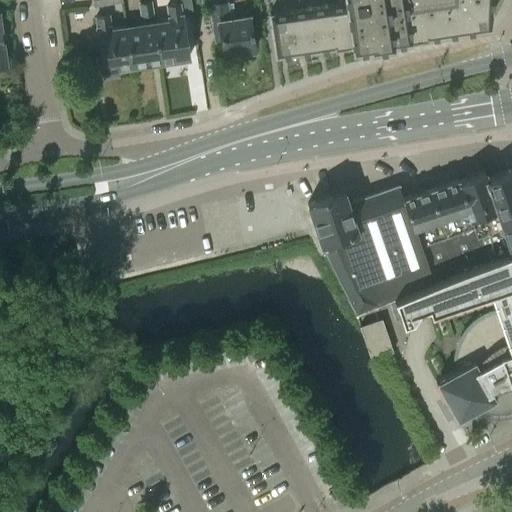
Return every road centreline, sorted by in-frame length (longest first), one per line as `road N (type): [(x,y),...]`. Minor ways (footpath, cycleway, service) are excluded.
road 1 (primary): [(0,216),(130,193),(257,150),(511,106)]
road 2 (primary): [(262,123),(118,172),(0,190)]
road 3 (primary): [(511,58),(262,123)]
road 4 (residential): [(262,123),(93,151),(49,150)]
road 5 (residential): [(49,150),(27,0)]
